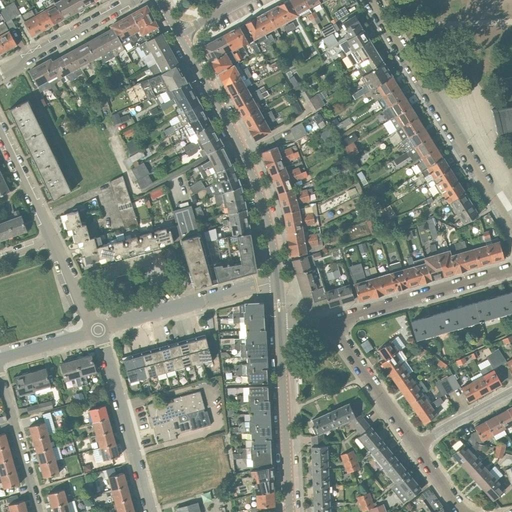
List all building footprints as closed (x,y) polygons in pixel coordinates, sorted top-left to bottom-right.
[(45,10),(53,25),(58,22),(59,23),(62,21),(62,20),(63,19),(55,3),(53,0),(46,0),(41,3),(45,10)] [(59,0),(55,3),(63,19),(74,13),(67,0),(59,0)] [(67,0),(74,13),(85,7),(80,0),(67,0)] [(282,3),(277,5),(286,22),(298,15),(289,0),(288,0),(282,4),(282,3)] [(303,0),(289,0),(298,15),(298,16),(309,11),(303,0)] [(320,4),(318,0),(303,0),(309,11),(320,4)] [(5,7),(12,19),(20,14),(14,3),(5,7)] [(286,22),(277,5),(273,8),(273,9),(260,16),(260,15),(255,17),(264,33),(286,22)] [(342,6),(333,12),(339,20),(347,15),(342,6)] [(0,11),(6,21),(0,24),(0,41),(6,51),(17,45),(9,32),(17,28),(12,19),(5,7),(0,10),(0,11)] [(146,42),(161,34),(148,11),(142,9),(132,15),(140,30),(146,42)] [(43,30),(34,14),(32,10),(21,16),(32,36),(37,33),(38,34),(42,32),(41,31),(43,30)] [(45,10),(35,16),(43,30),(45,29),(45,30),(49,28),(48,27),(53,25),(45,10)] [(132,15),(121,21),(132,40),(134,42),(138,40),(137,38),(134,33),(140,30),(132,15)] [(326,52),(338,44),(363,29),(355,16),(342,24),(346,32),(345,33),(346,34),(343,36),(344,37),(337,42),(332,33),(322,39),(327,47),(324,49),(326,52)] [(251,20),(245,24),(255,43),(256,45),(264,41),(268,39),(266,37),(264,33),(255,17),(251,20)] [(121,21),(111,26),(113,29),(119,41),(122,46),(128,42),(132,40),(121,21)] [(336,32),(341,29),(337,22),(333,25),(332,25),(336,32)] [(255,43),(245,24),(240,27),(238,27),(236,28),(235,29),(234,30),(243,45),(248,42),(250,46),(255,54),(259,51),(256,45),(255,43)] [(320,30),(324,37),(335,31),(331,24),(320,30)] [(119,41),(113,29),(103,35),(114,56),(117,55),(118,52),(124,49),(119,41)] [(338,54),(342,59),(346,56),(369,42),(366,36),(367,36),(363,29),(338,44),(343,51),(338,54)] [(243,45),(234,30),(232,31),(231,30),(228,32),(228,33),(223,36),(229,47),(232,51),(236,58),(239,56),(239,57),(242,56),(238,48),(243,45)] [(143,50),(146,55),(146,56),(166,44),(161,34),(146,42),(138,46),(140,49),(143,50)] [(114,56),(103,35),(92,40),(101,55),(104,62),(114,56)] [(204,46),(203,49),(210,62),(227,53),(225,49),(229,47),(223,36),(219,38),(217,38),(215,39),(215,40),(211,42),(210,42),(208,43),(207,44),(204,46)] [(92,40),(82,46),(94,68),(97,67),(98,64),(97,62),(95,59),(101,55),(92,40)] [(353,67),(359,63),(376,52),(369,42),(346,56),(353,67)] [(150,67),(172,55),(166,44),(146,56),(146,55),(143,57),(148,68),(150,67)] [(94,68),(82,46),(72,52),(82,70),(88,67),(89,69),(92,70),(94,68)] [(236,58),(232,51),(227,53),(210,62),(217,75),(218,75),(234,66),(237,64),(239,63),(238,61),(244,58),(242,56),(239,57),(239,56),(236,58)] [(82,70),(72,52),(61,58),(74,80),(76,78),(77,76),(83,72),(82,70)] [(357,70),(352,73),(357,80),(361,78),(383,64),(376,53),(359,63),(355,66),(357,70)] [(146,80),(163,74),(178,65),(172,55),(150,67),(151,69),(154,70),(156,76),(146,80)] [(59,77),(65,74),(69,81),(72,81),(74,80),(61,58),(51,63),(59,77)] [(60,79),(59,77),(51,63),(50,60),(39,66),(52,88),(54,92),(58,90),(55,84),(60,80),(60,79)] [(234,66),(218,75),(221,81),(221,82),(224,87),(240,78),(244,76),(241,71),(237,64),(234,66)] [(365,84),(362,86),(363,88),(352,95),(355,100),(370,90),(391,77),(387,70),(389,68),(386,64),(384,65),(383,64),(361,78),(365,84)] [(175,89),(187,83),(178,65),(163,74),(146,80),(144,81),(141,82),(148,100),(167,92),(175,89)] [(52,88),(39,66),(29,72),(40,93),(47,89),(49,90),(52,88)] [(241,71),(244,76),(249,73),(246,68),(241,71)] [(240,78),(224,87),(226,91),(227,91),(230,97),(246,88),(246,87),(251,84),(248,79),(246,80),(244,76),(240,78)] [(293,87),(298,84),(293,76),(289,79),(293,87)] [(506,108),(497,110),(502,132),(511,130),(511,133),(511,76),(500,79),(506,108)] [(392,77),(370,90),(377,100),(398,87),(392,77)] [(167,92),(171,100),(161,105),(163,110),(193,93),(190,87),(190,86),(188,83),(187,83),(175,89),(167,92)] [(246,88),(230,97),(234,103),(233,103),(236,108),(252,100),(262,94),(266,91),(264,87),(260,89),(250,95),(246,88)] [(398,87),(377,100),(383,111),(404,97),(398,87)] [(100,98),(106,94),(104,89),(97,92),(100,98)] [(301,93),(304,98),(310,94),(307,90),(301,93)] [(242,119),(258,111),(255,104),(259,101),(265,98),(269,96),(266,91),(262,94),(252,100),(236,108),(238,113),(239,113),(242,119)] [(179,114),(199,103),(198,101),(198,100),(197,98),(196,98),(193,93),(163,110),(165,114),(174,110),(175,107),(175,106),(177,105),(179,107),(177,110),(179,114)] [(310,94),(304,98),(307,103),(311,109),(323,101),(322,100),(318,94),(318,93),(312,97),(310,94)] [(103,111),(109,109),(105,96),(99,99),(103,111)] [(383,111),(381,112),(382,112),(388,121),(387,122),(388,122),(390,121),(411,108),(404,97),(383,111)] [(23,140),(40,132),(38,126),(39,126),(30,107),(29,107),(26,102),(27,102),(27,101),(9,110),(23,140)] [(323,101),(311,109),(313,113),(325,105),(323,101)] [(175,131),(204,114),(201,109),(201,108),(200,105),(199,104),(199,103),(179,114),(176,116),(179,122),(172,126),(175,131)] [(99,108),(92,111),(95,118),(102,115),(99,108)] [(159,112),(156,108),(149,112),(152,116),(159,112)] [(411,108),(390,121),(396,130),(417,117),(411,108)] [(248,130),(264,121),(268,119),(266,114),(262,117),(258,111),(242,119),(246,125),(245,125),(248,130)] [(268,119),(274,116),(272,111),(266,114),(268,119)] [(128,115),(120,118),(118,113),(111,115),(115,125),(122,122),(129,120),(128,115)] [(191,136),(195,134),(210,124),(209,122),(209,121),(208,119),(207,118),(204,114),(175,131),(177,135),(184,132),(187,138),(191,136)] [(268,119),(264,121),(248,130),(251,135),(255,141),(270,132),(266,126),(277,120),(274,116),(268,119)] [(417,117),(396,130),(403,141),(406,139),(407,138),(423,128),(417,117)] [(337,131),(342,128),(343,129),(352,123),(349,118),(339,124),(336,126),(334,127),(337,131)] [(191,143),(184,147),(186,152),(216,135),(213,130),(213,129),(212,125),(211,125),(210,124),(195,134),(191,136),(188,137),(191,143)] [(293,135),(304,129),(301,124),(290,129),(293,135)] [(126,139),(135,134),(132,128),(123,133),(126,139)] [(326,144),(335,137),(329,128),(320,135),(326,144)] [(403,144),(403,145),(403,146),(404,147),(404,148),(404,149),(405,150),(406,153),(407,152),(430,138),(423,128),(407,138),(406,139),(405,139),(405,140),(404,142),(404,143),(403,144)] [(293,135),(296,140),(307,135),(304,129),(293,135)] [(43,138),(40,132),(23,140),(38,170),(55,162),(53,157),(54,157),(45,137),(43,138)] [(358,139),(354,133),(342,140),(346,147),(358,139)] [(216,135),(186,152),(189,156),(197,152),(199,149),(198,148),(200,147),(202,150),(201,153),(203,157),(207,155),(222,146),(221,144),(221,143),(220,140),(219,140),(216,135)] [(430,138),(407,152),(409,157),(410,157),(413,162),(418,159),(418,160),(436,149),(430,138)] [(135,139),(126,144),(132,155),(140,150),(135,139)] [(350,159),(359,153),(353,143),(347,147),(344,148),(350,159)] [(197,167),(199,171),(200,173),(203,179),(210,175),(216,173),(232,164),(228,156),(228,155),(227,153),(226,152),(225,151),(224,148),(222,146),(207,155),(208,157),(210,160),(197,167)] [(276,147),(260,153),(265,165),(293,153),(298,151),(296,146),(278,153),(276,147)] [(420,162),(416,165),(421,172),(443,159),(436,149),(418,160),(420,162)] [(132,163),(145,156),(142,151),(129,158),(132,163)] [(406,153),(400,157),(403,162),(410,157),(409,157),(407,152),(406,153)] [(293,153),(265,165),(269,175),(270,175),(285,169),(283,163),(295,159),(293,153)] [(434,179),(433,180),(450,170),(443,159),(421,172),(424,177),(430,173),(434,179)] [(55,162),(38,170),(52,201),(71,192),(70,191),(69,192),(67,187),(68,186),(59,167),(58,168),(55,162)] [(131,169),(137,181),(148,175),(149,174),(143,162),(131,169)] [(216,173),(210,175),(212,180),(216,178),(218,184),(236,176),(234,170),(234,169),(233,167),(232,166),(232,164),(216,173)] [(343,176),(350,173),(346,164),(339,168),(343,176)] [(285,169),(270,175),(274,184),(301,174),(298,168),(287,173),(285,169)] [(434,185),(439,193),(441,191),(457,182),(450,170),(433,180),(436,184),(434,185)] [(301,174),(274,184),(277,193),(293,189),(291,183),(303,179),(307,177),(304,172),(301,174)] [(361,181),(365,178),(361,172),(357,174),(361,181)] [(148,175),(137,181),(136,181),(141,190),(152,183),(148,175)] [(112,189),(125,184),(123,176),(110,182),(112,189)] [(221,194),(240,187),(239,185),(240,184),(239,182),(238,181),(236,176),(218,184),(214,185),(215,190),(218,189),(219,194),(221,194)] [(3,179),(0,180),(0,196),(9,192),(3,179)] [(193,195),(205,189),(200,180),(189,188),(193,195)] [(439,201),(443,206),(448,203),(464,193),(457,182),(441,191),(445,197),(439,201)] [(360,196),(364,194),(359,183),(355,185),(360,196)] [(113,194),(127,190),(125,184),(112,189),(113,194)] [(219,194),(215,195),(216,199),(217,204),(223,203),(243,199),(242,193),(242,192),(242,189),(240,188),(240,187),(221,194),(219,194)] [(162,188),(156,190),(159,196),(164,194),(162,188)] [(293,189),(277,193),(280,203),(308,196),(307,191),(295,194),(293,189)] [(115,200),(129,196),(127,190),(113,194),(115,200)] [(369,195),(372,201),(378,198),(375,192),(369,195)] [(452,211),(446,215),(448,218),(456,214),(471,204),(464,193),(448,203),(451,208),(451,209),(452,211)] [(363,208),(370,205),(365,194),(359,197),(363,208)] [(117,206),(131,201),(129,196),(115,200),(117,206)] [(308,196),(280,203),(283,214),(299,211),(298,204),(310,201),(308,196)] [(229,214),(246,210),(246,208),(246,207),(245,204),(244,203),(243,199),(223,203),(224,208),(227,208),(229,214)] [(119,211),(132,207),(131,201),(117,206),(119,211)] [(177,227),(181,240),(194,288),(217,282),(212,259),(204,234),(199,235),(191,206),(189,207),(188,202),(179,204),(180,209),(173,211),(177,227)] [(299,211),(283,214),(285,224),(314,218),(317,216),(316,204),(311,207),(309,208),(299,210),(299,211)] [(478,216),(471,204),(456,214),(460,221),(455,224),(459,227),(478,216)] [(119,211),(121,217),(134,213),(132,207),(119,211)] [(82,226),(81,224),(77,209),(72,210),(73,212),(66,214),(68,221),(64,222),(65,224),(67,230),(74,228),(82,226)] [(7,221),(13,236),(26,231),(21,216),(20,216),(18,210),(13,212),(15,218),(7,221)] [(228,225),(248,222),(247,216),(248,215),(247,212),(246,211),(246,210),(229,214),(230,220),(223,222),(224,226),(228,225)] [(202,212),(196,213),(199,223),(204,222),(204,221),(202,212)] [(134,213),(121,217),(123,223),(136,219),(134,213)] [(314,218),(285,224),(287,233),(286,234),(303,231),(302,226),(315,223),(314,218)] [(433,218),(427,221),(428,226),(434,225),(436,224),(434,218),(433,218)] [(136,219),(123,223),(125,230),(138,225),(136,219)] [(368,229),(375,226),(373,219),(366,222),(368,229)] [(385,231),(396,228),(393,219),(383,223),(385,231)] [(0,223),(0,238),(1,241),(13,236),(7,221),(0,223)] [(206,221),(204,221),(204,222),(199,223),(201,231),(208,229),(206,221)] [(75,243),(79,242),(90,239),(89,237),(85,222),(81,224),(82,226),(74,228),(76,234),(72,235),(75,243)] [(248,222),(228,225),(229,230),(232,230),(233,237),(250,233),(250,232),(250,231),(250,227),(249,226),(248,222)] [(181,240),(177,227),(167,230),(167,228),(161,230),(161,228),(154,230),(155,233),(158,243),(164,241),(165,245),(181,240)] [(212,259),(217,282),(256,271),(250,233),(233,237),(221,239),(218,239),(217,234),(216,227),(204,231),(204,234),(212,259)] [(411,230),(404,233),(407,240),(413,238),(411,230)] [(303,231),(286,234),(288,245),(318,239),(317,234),(304,236),(303,231)] [(159,246),(158,243),(155,233),(152,234),(152,232),(147,234),(146,232),(139,234),(140,237),(143,247),(149,245),(150,249),(152,248),(159,246)] [(483,234),(483,235),(485,241),(486,246),(491,263),(506,259),(504,253),(502,253),(498,239),(492,241),(489,232),(483,234)] [(100,262),(94,238),(93,236),(89,237),(90,239),(79,242),(83,257),(84,257),(86,265),(100,262)] [(114,255),(110,242),(102,244),(100,236),(94,238),(100,262),(100,263),(115,258),(114,255)] [(143,247),(140,237),(137,238),(137,236),(132,238),(131,236),(125,237),(126,241),(129,251),(134,249),(135,253),(144,250),(143,247)] [(318,239),(288,245),(290,257),(306,254),(306,253),(319,251),(323,246),(321,238),(318,239)] [(117,240),(110,242),(114,255),(119,253),(120,253),(121,257),(123,256),(130,254),(129,251),(126,241),(123,242),(123,240),(117,242),(117,240)] [(361,253),(368,251),(365,242),(358,245),(361,253)] [(491,263),(486,246),(481,247),(474,249),(479,266),(491,263)] [(479,266),(474,249),(462,253),(467,271),(472,269),(472,268),(479,266)] [(449,251),(437,255),(443,277),(455,274),(453,269),(454,268),(450,256),(449,251)] [(321,258),(320,252),(313,254),(313,255),(292,262),(295,274),(316,268),(313,260),(321,258)] [(454,268),(453,269),(455,274),(462,272),(467,271),(462,253),(450,256),(454,268)] [(437,255),(425,258),(425,259),(431,281),(443,277),(437,255)] [(409,268),(402,270),(407,288),(414,286),(419,285),(414,267),(414,266),(413,262),(412,257),(406,258),(409,268)] [(424,282),(431,281),(425,259),(413,262),(414,266),(414,267),(419,285),(425,283),(424,282)] [(407,288),(402,270),(400,263),(388,266),(390,274),(395,292),(400,290),(400,289),(407,288)] [(337,264),(331,266),(333,272),(335,279),(337,288),(342,304),(354,300),(349,284),(344,286),(342,279),(340,280),(339,277),(340,277),(338,270),(337,264)] [(316,268),(295,274),(301,293),(310,291),(314,303),(327,299),(324,292),(317,268),(316,268)] [(334,279),(333,272),(326,274),(328,280),(334,279)] [(395,292),(390,274),(378,277),(383,295),(389,293),(390,293),(395,292)] [(117,298),(133,294),(128,275),(112,279),(117,298)] [(383,295),(378,277),(366,281),(371,298),(376,297),(376,296),(383,295)] [(371,298),(366,281),(354,284),(359,302),(366,299),(366,300),(371,298)] [(342,304),(337,288),(324,292),(327,299),(329,308),(342,304)] [(476,303),(481,320),(511,311),(511,307),(508,294),(495,297),(494,297),(490,298),(490,299),(476,303)] [(239,305),(239,312),(240,318),(243,318),(264,317),(263,303),(244,304),(239,305)] [(481,320),(476,303),(463,307),(461,306),(458,307),(458,308),(444,312),(448,330),(481,320)] [(416,339),(448,330),(444,312),(431,316),(430,315),(426,316),(426,318),(411,322),(416,339)] [(245,331),(265,329),(264,317),(243,318),(243,324),(245,324),(245,331)] [(244,344),(266,343),(265,329),(245,331),(246,338),(244,338),(244,344)] [(195,338),(196,340),(202,363),(212,360),(205,338),(201,339),(201,336),(195,338)] [(202,363),(196,340),(193,341),(192,339),(186,341),(186,343),(193,366),(202,363)] [(193,366),(186,343),(183,344),(183,341),(177,343),(177,345),(184,368),(193,366)] [(367,341),(361,345),(366,353),(372,349),(367,341)] [(379,350),(386,360),(393,355),(398,351),(391,341),(379,350)] [(241,349),(241,357),(247,357),(266,356),(266,343),(244,344),(241,344),(241,349)] [(184,368),(177,345),(175,346),(174,344),(168,345),(169,348),(175,370),(184,368)] [(175,370),(169,348),(166,349),(165,346),(159,348),(160,350),(166,373),(175,370)] [(166,373),(160,350),(156,351),(156,349),(150,350),(150,353),(157,375),(166,373)] [(499,349),(493,353),(500,365),(506,362),(499,349)] [(393,355),(386,360),(382,363),(389,373),(401,364),(401,363),(406,360),(399,350),(398,351),(393,355)] [(157,375),(150,353),(147,354),(147,351),(141,353),(141,355),(148,378),(157,375)] [(482,377),(490,390),(501,384),(494,371),(496,370),(495,368),(500,365),(493,353),(486,357),(491,365),(480,371),(483,376),(482,377)] [(148,378),(141,355),(138,356),(138,354),(132,355),(132,358),(139,380),(148,378)] [(75,361),(82,385),(87,384),(85,375),(95,372),(94,370),(95,370),(93,363),(92,364),(90,356),(75,361)] [(139,380),(132,358),(129,359),(129,356),(122,358),(129,383),(139,380)] [(246,370),(267,369),(266,356),(247,357),(247,364),(245,368),(246,370)] [(82,385),(75,361),(61,364),(61,365),(60,365),(62,373),(63,373),(65,380),(75,378),(77,387),(82,385)] [(401,364),(389,373),(395,383),(408,374),(401,364)] [(30,373),(34,390),(50,386),(45,369),(37,371),(37,370),(32,372),(32,373),(30,373)] [(267,369),(246,370),(246,376),(248,377),(248,384),(268,383),(267,369)] [(34,390),(30,373),(28,374),(28,373),(23,374),(23,375),(15,378),(20,394),(34,390)] [(408,374),(395,383),(403,393),(415,384),(408,374)] [(452,374),(446,377),(453,390),(459,387),(452,374)] [(453,390),(446,377),(440,380),(447,393),(447,394),(453,390)] [(472,382),(479,396),(490,390),(482,377),(472,382)] [(440,380),(435,383),(438,390),(441,388),(445,394),(447,393),(440,380)] [(415,384),(403,393),(409,403),(422,394),(427,390),(420,381),(415,384)] [(479,396),(472,382),(461,388),(468,402),(479,396)] [(248,401),(269,400),(268,387),(248,388),(249,395),(247,395),(248,401)] [(156,403),(147,405),(150,416),(148,417),(151,429),(155,428),(157,435),(161,434),(164,442),(176,439),(175,435),(211,425),(207,411),(205,412),(204,410),(205,410),(200,392),(173,399),(174,402),(157,407),(156,403)] [(74,395),(76,401),(76,402),(83,400),(83,399),(81,393),(74,395)] [(422,394),(409,403),(417,413),(429,404),(422,394)] [(429,404),(417,413),(424,424),(437,415),(433,410),(443,403),(440,398),(430,405),(429,404)] [(250,414),(269,413),(269,400),(248,401),(243,402),(237,402),(237,407),(248,406),(248,407),(249,407),(250,414)] [(51,402),(39,405),(41,411),(53,408),(51,402)] [(340,408),(331,412),(337,426),(339,426),(346,422),(349,421),(356,431),(367,423),(362,417),(360,415),(358,416),(355,409),(352,410),(350,403),(340,408)] [(41,411),(39,405),(27,408),(28,415),(41,411)] [(89,410),(93,424),(108,419),(105,406),(89,410)] [(496,416),(504,430),(511,425),(511,418),(507,410),(496,416)] [(313,436),(311,437),(311,443),(324,442),(324,432),(328,430),(334,428),(337,426),(331,412),(322,416),(312,421),(315,427),(312,428),(315,435),(313,436)] [(249,422),(244,422),(245,428),(270,426),(269,413),(250,414),(250,422),(249,422)] [(486,422),(494,435),(504,430),(496,416),(486,422)] [(108,419),(93,424),(96,436),(112,432),(108,419)] [(481,445),(486,446),(486,445),(485,445),(483,441),(494,435),(486,422),(475,428),(477,431),(471,435),(477,445),(481,445)] [(29,427),(32,440),(48,436),(44,423),(29,427)] [(251,441),(271,440),(270,426),(245,428),(238,428),(239,433),(249,432),(249,433),(251,433),(251,441)] [(358,437),(355,440),(361,449),(365,445),(369,450),(371,453),(383,443),(377,435),(370,427),(360,435),(358,437)] [(112,432),(96,436),(99,448),(115,444),(112,432)] [(0,449),(8,447),(5,434),(0,435),(0,449)] [(480,450),(481,445),(477,445),(471,435),(466,437),(471,447),(468,450),(463,444),(452,454),(461,464),(472,454),(477,449),(480,450)] [(48,436),(32,440),(36,453),(51,448),(48,436)] [(271,440),(251,441),(252,447),(250,447),(250,454),(271,453),(271,440)] [(383,443),(371,453),(373,454),(378,460),(384,468),(396,458),(390,451),(383,443)] [(115,444),(99,448),(103,461),(119,457),(115,444)] [(0,462),(12,459),(8,447),(0,449),(0,462)] [(324,447),(311,448),(312,458),(312,467),(328,467),(328,463),(327,457),(327,447),(324,447)] [(51,448),(36,453),(40,465),(55,461),(51,448)] [(250,472),(272,467),(271,453),(250,454),(251,459),(251,467),(250,468),(250,472)] [(472,454),(461,464),(469,473),(480,463),(472,454)] [(355,455),(349,458),(353,471),(360,469),(355,455)] [(349,458),(342,460),(347,473),(353,471),(349,458)] [(396,458),(384,468),(390,476),(395,482),(397,484),(409,474),(402,466),(396,458)] [(0,476),(16,472),(12,459),(0,462),(0,476)] [(55,461),(40,465),(43,478),(59,474),(55,461)] [(480,463),(469,473),(477,483),(489,473),(480,463)] [(89,464),(82,466),(84,473),(91,471),(89,464)] [(243,485),(273,478),(272,467),(250,472),(251,473),(252,477),(249,477),(249,476),(246,477),(246,478),(241,479),(243,485)] [(328,467),(312,467),(313,477),(313,487),(329,486),(328,477),(328,469),(328,467)] [(114,468),(106,470),(108,478),(111,491),(127,486),(123,473),(116,475),(114,468)] [(19,485),(16,472),(0,476),(4,489),(19,485)] [(489,473),(477,483),(485,491),(496,481),(489,473)] [(409,474),(397,484),(403,491),(409,499),(421,490),(415,482),(409,474)] [(255,494),(273,491),(273,478),(243,485),(237,487),(238,493),(251,490),(252,488),(255,487),(255,494)] [(496,481),(485,491),(493,501),(505,491),(496,481)] [(127,486),(111,491),(115,503),(130,499),(127,486)] [(329,486),(313,487),(314,497),(314,507),(330,506),(330,503),(329,496),(329,486)] [(227,487),(216,489),(220,501),(230,498),(227,487)] [(48,495),(52,507),(67,503),(63,490),(48,495)] [(256,508),(274,506),(273,491),(255,494),(256,508)] [(365,502),(372,499),(369,492),(362,495),(365,502)] [(426,492),(419,496),(423,501),(429,496),(426,492)] [(368,509),(365,502),(362,495),(356,498),(362,511),(368,509)] [(130,499),(115,503),(117,511),(129,511),(134,511),(130,499)] [(365,502),(368,509),(375,506),(372,499),(365,502)] [(437,511),(446,511),(438,500),(435,502),(438,507),(439,507),(441,510),(437,511)] [(10,511),(26,511),(24,501),(8,505),(10,511)] [(69,511),(67,503),(52,507),(52,511),(69,511)] [(198,511),(196,503),(177,508),(177,511),(198,511)]
